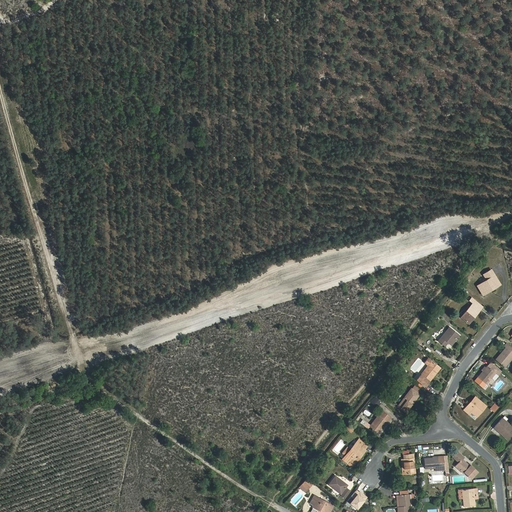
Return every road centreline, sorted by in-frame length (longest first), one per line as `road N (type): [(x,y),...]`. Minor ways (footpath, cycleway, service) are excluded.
road 1 (track): [(88,378),(0,100)]
road 2 (track): [(286,511),(88,378)]
road 3 (residential): [(511,320),(462,371),(443,429)]
